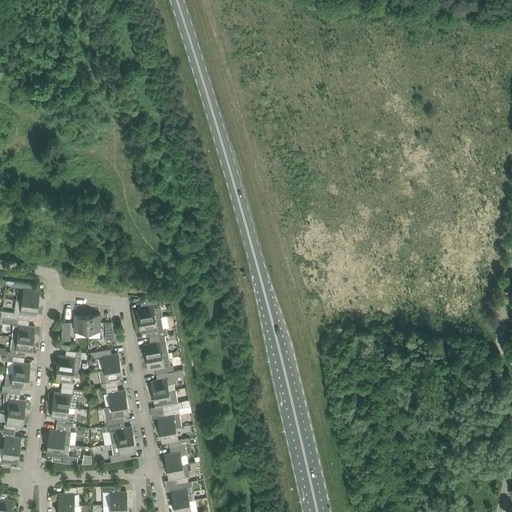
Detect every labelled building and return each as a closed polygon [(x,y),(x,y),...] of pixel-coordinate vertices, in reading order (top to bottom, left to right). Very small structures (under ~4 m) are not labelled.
[(38,302),(40,289),(33,288),(34,282),(14,280),(13,285),(24,287),(22,300),(38,302)] [(153,303),(160,302),(160,298),(139,295),(139,296),(141,306),(137,307),(140,320),(156,317),(153,303)] [(6,310),(3,309),(2,316),(11,317),(29,319),(30,313),(36,314),(38,302),(22,300),(16,299),(14,311),(6,310)] [(88,330),(87,314),(74,314),(75,330),(88,330)] [(101,329),(100,314),(87,314),(88,330),(101,329)] [(164,328),(162,315),(140,320),(142,332),(148,331),(149,336),(165,334),(167,333),(166,327),(164,328)] [(33,338),(35,325),(29,325),(29,319),(17,318),(15,317),(12,336),(33,338)] [(70,321),(63,321),(61,339),(71,339),(70,321)] [(112,321),(105,321),(105,339),(115,339),(112,321)] [(150,342),(144,343),(147,356),(169,352),(165,334),(149,336),(150,342)] [(32,351),(33,338),(12,336),(10,348),(12,348),(11,350),(5,349),(5,354),(6,354),(25,356),(25,350),(32,351)] [(112,353),(111,348),(107,348),(101,349),(93,351),(94,357),(102,355),(105,368),(120,365),(118,352),(112,353)] [(79,370),(82,351),(78,350),(66,349),(65,355),(59,354),(58,367),(79,370)] [(174,364),(171,365),(169,352),(147,356),(149,369),(155,367),(156,373),(175,370),(175,369),(174,364)] [(24,362),(25,356),(6,354),(5,359),(12,360),(15,361),(13,373),(29,375),(30,362),(24,362)] [(122,377),(120,365),(105,368),(99,369),(102,387),(106,386),(106,387),(117,384),(116,379),(122,377)] [(78,376),(79,370),(58,367),(56,379),(62,380),(61,386),(73,387),(74,382),(71,381),(72,375),(78,376)] [(169,390),(167,382),(176,381),(179,377),(178,375),(184,374),(183,368),(175,369),(175,370),(156,373),(157,379),(151,380),(153,393),(169,390)] [(27,388),(29,375),(13,373),(6,372),(5,384),(3,384),(2,390),(4,391),(20,393),(21,387),(27,388)] [(118,390),(117,384),(106,387),(107,392),(109,392),(112,404),(127,401),(125,389),(118,390)] [(72,399),(73,393),(73,387),(61,386),(61,392),(55,391),(53,404),(68,406),(76,407),(76,400),(72,399)] [(176,389),(169,390),(153,393),(156,405),(162,404),(163,410),(179,407),(183,406),(182,400),(178,401),(176,389)] [(4,410),(8,410),(24,412),(26,399),(19,399),(20,393),(4,391),(4,410)] [(129,414),(127,401),(112,404),(104,406),(106,418),(105,418),(106,424),(124,421),(123,415),(129,414)] [(68,412),(68,406),(53,404),(51,416),(57,417),(57,423),(71,425),(73,425),(75,413),(68,412)] [(182,425),(179,407),(163,410),(164,415),(158,416),(160,429),(176,426),(182,425)] [(22,425),(24,412),(8,410),(7,423),(4,422),(3,428),(15,430),(16,424),(22,425)] [(125,426),(124,421),(106,424),(107,430),(112,430),(112,433),(110,434),(111,442),(134,438),(131,425),(125,426)] [(50,428),(48,441),(64,443),(69,443),(71,425),(57,423),(56,428),(50,428)] [(178,439),(176,426),(160,429),(163,442),(169,441),(170,446),(185,444),(190,443),(189,437),(178,439)] [(15,435),(15,430),(3,428),(3,434),(5,434),(4,447),(19,449),(21,436),(15,435)] [(136,451),(134,438),(111,442),(113,453),(110,454),(111,461),(131,457),(130,452),(136,451)] [(48,441),(47,453),(53,454),(52,460),(70,462),(77,463),(78,455),(68,454),(70,443),(69,443),(64,443),(48,441)] [(182,463),(181,455),(187,454),(185,444),(170,446),(171,452),(165,453),(167,466),(182,463)] [(4,447),(2,460),(0,459),(0,465),(11,467),(11,461),(18,462),(19,449),(4,447)] [(184,475),(182,463),(167,466),(169,478),(176,477),(177,483),(188,481),(187,475),(184,475)] [(189,499),(188,491),(194,490),(192,480),(188,481),(177,483),(178,488),(172,489),(174,502),(189,499)] [(120,484),(102,485),(102,491),(111,491),(111,503),(127,503),(126,490),(120,490),(120,484)] [(74,492),(77,492),(77,486),(65,486),(65,492),(58,492),(59,505),(74,504),(74,492)] [(7,498),(8,492),(0,491),(0,510),(11,511),(13,499),(7,498)] [(191,511),(189,499),(174,502),(175,511),(198,511),(199,511),(191,511)] [(127,511),(127,503),(111,503),(111,511),(127,511)]
